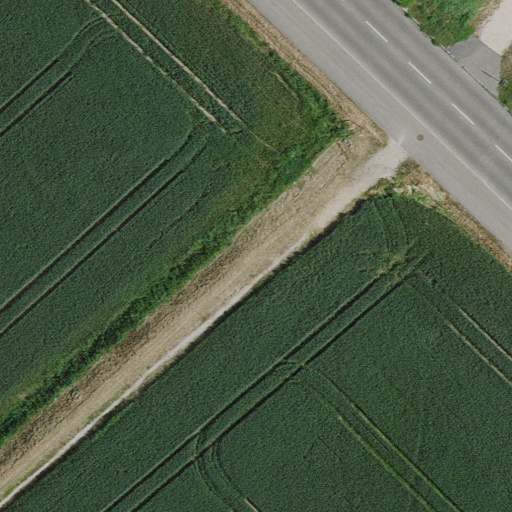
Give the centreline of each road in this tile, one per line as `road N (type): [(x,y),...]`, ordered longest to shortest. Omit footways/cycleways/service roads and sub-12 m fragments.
road 1 (track): [(0,505),(451,100),(511,16)]
road 2 (tertiary): [(511,158),(346,0)]
